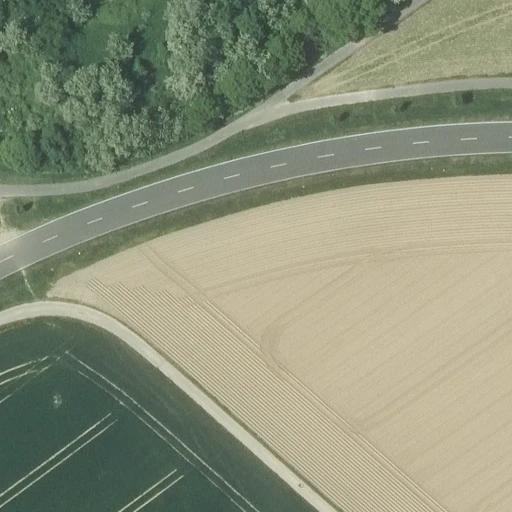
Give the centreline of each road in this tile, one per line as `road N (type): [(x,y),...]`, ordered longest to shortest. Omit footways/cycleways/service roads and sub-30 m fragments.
road 1 (secondary): [(0,266),(135,203),(255,168),(354,149),(511,136)]
road 2 (track): [(417,0),(205,146),(123,179),(0,191)]
road 3 (track): [(511,86),(453,87),(205,146)]
road 4 (track): [(112,327),(324,511)]
